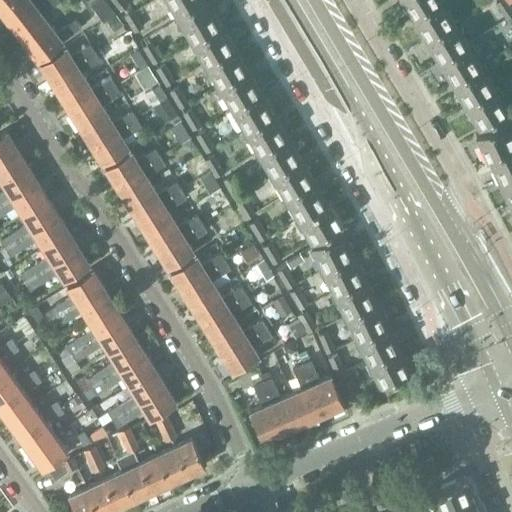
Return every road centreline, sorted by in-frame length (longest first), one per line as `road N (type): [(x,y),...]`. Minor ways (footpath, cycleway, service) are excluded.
road 1 (residential): [(254,482),(213,394),(0,63)]
road 2 (secondary): [(361,134),(494,386)]
road 3 (residential): [(254,482),(494,386)]
road 4 (secondary): [(443,221),(312,0)]
road 5 (residential): [(443,221),(462,195),(351,0)]
road 6 (residential): [(325,122),(426,303)]
road 7 (secondary): [(282,0),(361,134)]
road 8 (residential): [(253,0),(325,122)]
road 9 (secondary): [(511,326),(443,221)]
